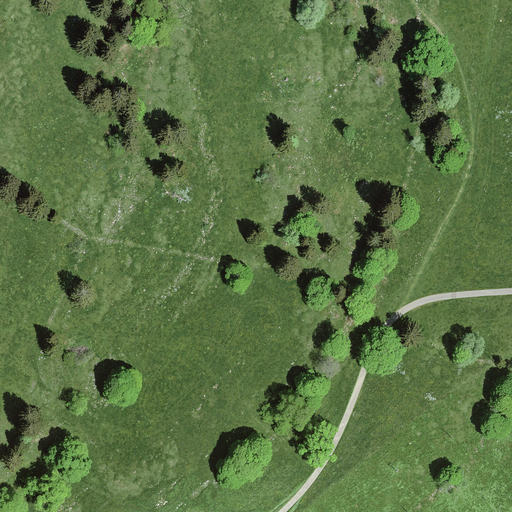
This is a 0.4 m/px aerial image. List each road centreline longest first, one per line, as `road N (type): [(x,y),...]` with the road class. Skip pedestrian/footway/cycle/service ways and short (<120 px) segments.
road 1 (track): [(284,511),(341,434),(373,347),(392,322)]
road 2 (track): [(392,322),(427,301),(511,292)]
